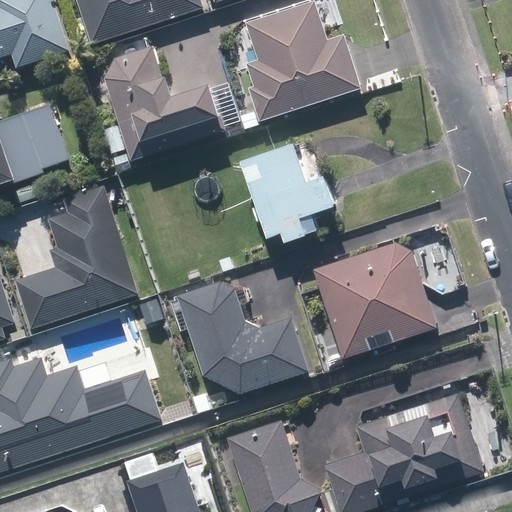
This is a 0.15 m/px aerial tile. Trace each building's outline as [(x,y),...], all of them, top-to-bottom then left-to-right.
[(15,0),(0,0),(0,67),(34,55),(15,0)] [(77,0),(93,46),(209,6),(206,0),(77,0)] [(254,65),(262,88),(257,89),(268,122),(369,89),(351,34),(334,39),(322,3),(255,25),(266,62),(254,65)] [(123,58),(112,78),(138,160),(233,130),(219,88),(187,99),(180,76),(170,80),(159,46),(123,58)] [(0,189),(29,180),(0,98),(0,189)] [(260,112),(247,116),(251,130),(265,125),(260,112)] [(117,154),(130,150),(123,126),(110,130),(117,154)] [(312,218),(346,207),(337,179),(320,185),(307,146),(256,162),(281,237),(296,232),(299,242),(318,236),(312,218)] [(131,154),(119,158),(123,172),(136,168),(131,154)] [(42,184),(19,192),(23,203),(46,195),(42,184)] [(90,192),(50,204),(62,244),(102,232),(90,192)] [(321,269),(350,358),(444,328),(418,251),(403,242),(321,269)] [(99,278),(86,281),(89,292),(101,290),(99,278)] [(227,282),(185,296),(210,375),(247,394),(317,372),(299,318),(267,328),(252,321),(243,291),(227,282)] [(0,463),(50,447),(90,400),(51,366),(21,400),(0,406),(0,463)] [(371,448),(332,460),(349,511),(355,511),(489,467),(464,389),(363,422),(371,448)] [(211,394),(199,397),(204,413),(216,409),(211,394)] [(316,511),(327,486),(306,477),(288,418),(236,434),(259,511),(316,511)] [(206,511),(189,458),(133,476),(144,511),(206,511)]
